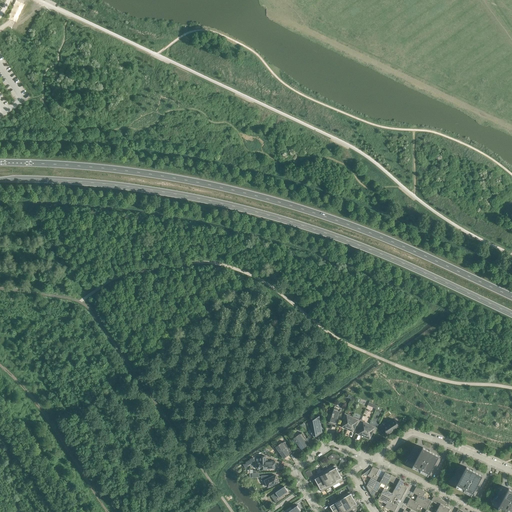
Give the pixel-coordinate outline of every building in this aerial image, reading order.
[(335,406),(331,419),(330,422),(335,424),(334,427),(335,427),(339,415),(340,416),(341,415),(339,415),(341,408),(335,406)] [(346,428),(348,429),(353,417),(345,413),(342,420),(345,421),(343,425),(342,427),(345,429),(346,428)] [(321,426),(319,416),(316,418),(317,419),(313,421),(315,431),(311,433),(314,437),(316,436),(316,437),(319,434),(324,430),(321,426)] [(361,420),(353,417),(348,429),(350,429),(349,430),(353,432),(354,430),(356,426),(358,427),(361,420)] [(369,424),(361,420),(358,427),(361,428),(359,432),(358,434),(362,436),(362,435),(364,436),(369,424)] [(385,426),(384,424),(379,427),(382,432),(385,430),(388,434),(399,427),(395,420),(390,423),(390,422),(389,422),(388,422),(387,422),(387,423),(387,424),(387,425),(385,426)] [(378,427),(369,424),(364,436),(366,437),(369,439),(370,437),(372,433),(375,434),(378,427)] [(302,433),(294,439),(302,449),(310,444),(312,442),(309,438),(306,439),(302,433)] [(284,458),(292,452),(284,442),(276,447),(284,458)] [(429,451),(423,447),(413,465),(429,473),(439,456),(432,452),(431,453),(429,452),(430,451),(429,451)] [(276,462),(275,462),(274,461),(266,461),(266,456),(259,457),(260,462),(258,462),(258,463),(257,464),(256,464),(256,467),(257,468),(258,468),(258,470),(260,469),(260,470),(266,470),(266,469),(275,469),(275,468),(276,468),(277,467),(276,463),(276,462)] [(248,467),(248,466),(252,463),(255,461),(253,458),(250,459),(250,460),(246,462),(247,463),(243,465),(245,468),(248,467)] [(335,465),(324,471),(328,479),(339,473),(335,465)] [(373,467),(368,476),(371,478),(366,486),(368,490),(370,493),(372,489),(379,476),(376,475),(379,469),(373,467)] [(473,470),(466,467),(457,484),(473,493),(482,475),(476,472),(475,471),(475,472),(473,471),(473,470)] [(328,479),(324,471),(313,476),(318,484),(328,479)] [(391,475),(385,472),(382,478),(379,476),(372,489),(377,492),(381,483),(386,486),(389,480),(388,480),(391,475)] [(343,481),(339,473),(328,479),(332,486),(343,481)] [(273,486),(272,485),(279,482),(276,475),(271,477),(270,475),(262,476),(262,481),(265,481),(268,487),(269,487),(269,488),(273,486)] [(398,478),(391,475),(388,480),(389,480),(397,485),(394,489),(404,494),(407,488),(402,486),(404,481),(398,478)] [(332,486),(328,479),(318,484),(322,492),(332,486)] [(283,494),(285,493),(287,492),(289,491),(287,488),(286,488),(284,486),(279,490),(278,489),(276,491),(276,492),(275,493),(279,497),(276,499),(278,502),(285,497),(283,494)] [(418,495),(416,498),(429,505),(432,501),(431,501),(423,496),(426,492),(416,487),(413,493),(418,495)] [(511,511),(511,490),(509,488),(499,506),(511,511)] [(384,489),(381,493),(394,500),(396,497),(401,500),(404,494),(394,489),(392,493),(384,489)] [(349,491),(339,498),(343,505),(354,499),(349,491)] [(394,500),(381,493),(378,499),(387,504),(385,507),(394,511),(397,506),(392,503),(394,500)] [(447,502),(434,496),(431,501),(432,501),(440,505),(437,510),(441,511),(448,511),(450,509),(445,506),(447,502)] [(343,505),(339,498),(328,504),(333,511),(343,505)] [(429,505),(416,498),(415,501),(410,499),(407,505),(416,510),(418,505),(427,509),(427,510),(429,505)] [(348,511),(358,506),(354,499),(343,505),(347,511),(348,511)]
